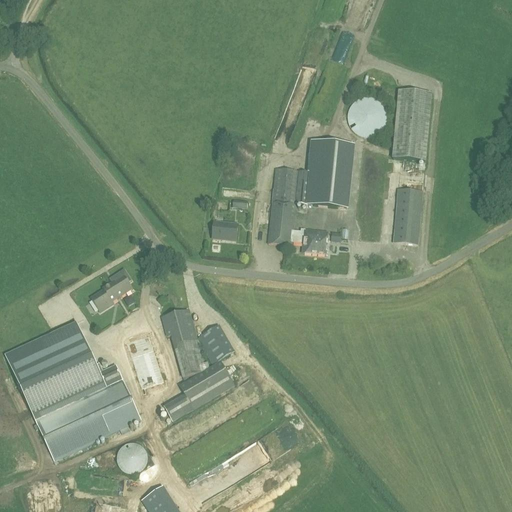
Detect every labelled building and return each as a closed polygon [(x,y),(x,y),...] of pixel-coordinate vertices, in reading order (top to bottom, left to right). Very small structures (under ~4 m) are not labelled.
[(432,95),(399,92),(393,160),(426,163),(432,95)] [(384,106),(383,105),(381,103),(380,102),(379,102),(378,101),(376,100),(374,99),(373,99),(372,99),(370,99),(368,99),(365,99),(363,99),(361,100),(359,101),(358,101),(356,103),(354,104),(353,105),(352,106),(351,108),(349,111),(349,112),(349,113),(348,114),(348,116),(348,117),(348,118),(348,119),(348,121),(348,122),(348,123),(348,124),(349,126),(349,127),(350,128),(350,129),(351,130),(352,131),(353,133),(354,134),(355,135),(356,136),(358,137),(359,137),(360,138),(361,138),(363,139),(365,139),(366,140),(369,140),(371,139),(374,139),(375,139),(377,138),(379,136),(381,135),(382,134),(383,133),(384,132),(385,131),(386,129),(387,128),(387,126),(388,125),(388,124),(388,123),(389,121),(389,120),(389,119),(389,118),(388,116),(388,115),(388,114),(388,113),(387,111),(387,110),(386,109),(385,108),(385,107),(384,106)] [(276,170),(268,245),(292,248),(292,243),(293,233),(296,205),(307,206),(347,210),(353,147),(313,143),(310,174),(276,170)] [(423,193),(399,191),(394,244),(418,247),(423,193)] [(233,210),(247,211),(248,203),(234,202),(233,210)] [(236,242),(238,226),(214,224),(213,240),(236,242)] [(293,233),(292,243),(303,244),(302,255),(326,257),(328,239),(328,236),(329,234),(301,231),(301,233),(293,233)] [(112,303),(132,291),(123,277),(90,298),(100,314),(113,305),(112,303)] [(53,329),(76,319),(70,306),(62,310),(58,300),(43,307),(53,329)] [(184,380),(201,375),(206,372),(190,312),(163,320),(168,339),(172,338),(184,380)] [(7,359),(54,464),(141,422),(118,370),(101,378),(78,326),(7,359)] [(162,384),(150,336),(129,341),(141,389),(162,384)] [(213,344),(221,350),(225,345),(217,339),(213,344)] [(184,396),(164,409),(173,424),(194,411),(235,386),(224,369),(221,363),(206,372),(201,375),(179,388),(183,394),(184,396)] [(296,441),(304,435),(300,429),(292,435),(296,441)] [(140,447),(138,446),(137,446),(135,445),(133,445),(132,445),(131,445),(129,446),(128,446),(127,446),(126,447),(125,447),(124,448),(123,449),(122,449),(121,450),(121,451),(120,452),(119,453),(119,454),(118,455),(118,456),(118,457),(117,458),(117,459),(117,460),(117,461),(117,462),(117,464),(118,465),(118,466),(118,467),(119,468),(119,469),(120,470),(121,471),(123,473),(124,474),(125,474),(127,475),(128,475),(130,476),(131,476),(133,476),(135,476),(138,476),(140,475),(141,474),(142,473),(143,472),(144,471),(145,471),(145,470),(147,468),(147,467),(147,466),(148,465),(148,463),(148,462),(148,461),(148,460),(148,459),(148,458),(148,457),(147,456),(147,455),(147,454),(146,453),(145,452),(145,451),(144,450),(143,449),(141,448),(140,447)]
